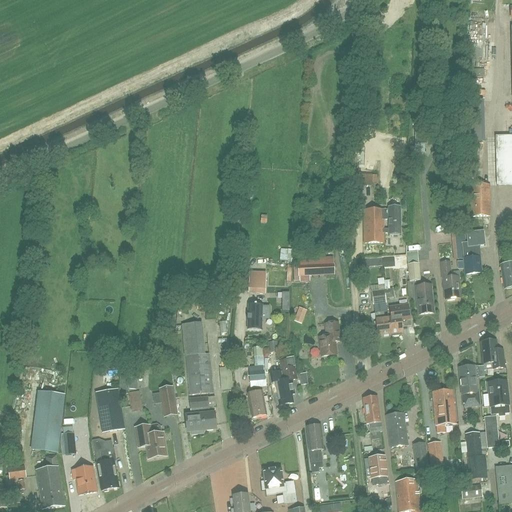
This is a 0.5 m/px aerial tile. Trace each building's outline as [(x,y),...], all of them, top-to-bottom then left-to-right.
[(475,32),(475,42),(483,42),(483,32),(475,32)] [(477,98),(490,98),(489,90),(476,91),(477,98)] [(465,143),(467,143),(468,161),(479,161),(478,143),(485,143),(484,101),(464,101),(465,143)] [(424,129),(413,129),(413,148),(424,148),(424,129)] [(511,136),(495,137),(496,185),(511,184),(511,136)] [(482,185),(471,186),(470,186),(470,189),(470,208),(470,217),(490,217),(489,185),(482,185)] [(388,207),(388,210),(363,211),(363,244),(384,244),(384,234),(389,234),(389,236),(401,236),(401,207),(388,207)] [(466,244),(461,244),(463,260),(465,276),(481,274),(479,258),(474,258),(473,248),(478,248),(478,247),(479,247),(485,246),(483,232),(466,234),(467,243),(466,244)] [(419,264),(418,255),(418,253),(406,253),(406,256),(408,265),(409,282),(420,281),(419,264)] [(334,256),(298,258),(298,277),(299,277),(300,283),(311,282),(310,277),(334,275),(334,256)] [(461,299),(458,278),(451,279),(449,263),(441,264),(443,280),(444,280),(446,300),(447,300),(448,302),(455,301),(455,299),(461,299)] [(511,288),(511,264),(500,267),(504,290),(511,288)] [(266,273),(250,272),(250,279),(249,279),(248,294),(265,295),(266,273)] [(431,286),(423,287),(416,287),(419,316),(434,314),(432,294),(431,286)] [(188,322),(198,322),(198,288),(188,288),(188,322)] [(390,290),(371,292),(373,306),(386,304),(386,300),(392,299),(391,298),(394,298),(393,289),(390,290)] [(248,301),(248,306),(247,330),(261,330),(261,318),(269,318),(269,307),(262,306),(262,302),(248,301)] [(391,308),(392,318),(388,319),(390,335),(391,335),(391,337),(399,336),(398,334),(403,333),(402,328),(411,327),(408,306),(391,308)] [(301,324),(305,314),(298,311),(294,321),(301,324)] [(390,335),(388,319),(384,319),(383,312),(375,314),(376,321),(375,321),(377,336),(390,335)] [(319,338),(321,357),(336,356),(335,343),(340,342),(338,323),(325,325),(327,337),(319,338)] [(113,339),(105,343),(109,351),(116,347),(113,339)] [(269,343),(270,354),(278,353),(277,342),(269,343)] [(503,351),(496,351),(496,342),(480,343),(482,366),(492,365),(492,371),(505,370),(504,355),(503,355),(503,351)] [(209,355),(186,357),(189,396),(212,394),(209,355)] [(279,362),(282,381),(287,381),(287,383),(283,384),(284,390),(285,390),(286,393),(286,392),(286,394),(289,393),(289,395),(285,396),(286,405),(294,404),(292,396),(295,396),(293,382),(297,381),(295,366),(287,368),(286,361),(279,362)] [(462,396),(463,408),(480,407),(478,393),(477,394),(474,367),(473,367),(472,365),(465,366),(465,368),(459,369),(462,396)] [(263,366),(254,367),(249,367),(249,373),(249,383),(250,383),(250,389),(266,387),(263,366)] [(127,391),(127,389),(128,376),(129,374),(119,373),(118,390),(127,391)] [(308,385),(306,374),(299,375),(301,386),(308,385)] [(287,381),(282,381),(275,383),(277,397),(271,398),(273,410),(280,409),(279,406),(286,405),(285,396),(289,395),(289,393),(286,394),(286,392),(286,393),(285,390),(284,390),(283,384),(287,383),(287,381)] [(505,417),(505,414),(509,414),(508,406),(509,406),(506,382),(487,384),(490,408),(491,416),(498,415),(498,418),(505,417)] [(176,417),(174,406),(171,388),(160,390),(164,419),(176,417)] [(98,401),(103,434),(123,430),(117,391),(99,394),(100,401),(98,401)] [(456,425),(453,391),(433,393),(436,427),(437,427),(437,434),(445,433),(445,426),(456,425)] [(45,443),(44,452),(58,454),(65,396),(38,392),(32,441),(45,443)] [(266,416),(262,393),(248,395),(252,418),(266,416)] [(146,394),(133,395),(134,413),(147,412),(146,394)] [(207,398),(198,399),(199,409),(202,408),(202,415),(200,416),(200,422),(202,421),(203,432),(216,431),(214,414),(213,414),(213,407),(208,407),(207,398)] [(377,398),(363,400),(366,425),(368,425),(369,434),(370,441),(381,440),(380,433),(382,433),(377,398)] [(198,432),(203,432),(202,421),(200,422),(200,416),(202,415),(202,408),(199,409),(198,399),(189,400),(191,416),(185,417),(187,433),(190,433),(190,435),(191,436),(197,435),(198,434),(198,432)] [(403,415),(385,417),(389,449),(407,446),(403,415)] [(496,417),(484,418),(485,433),(465,435),(467,459),(485,457),(487,449),(499,448),(496,417)] [(154,426),(149,427),(135,429),(138,449),(146,447),(148,460),(166,457),(162,434),(161,434),(161,430),(154,426)] [(320,426),(306,428),(308,452),(309,452),(311,463),(312,474),(319,473),(318,469),(323,469),(322,462),(321,451),(323,450),(320,426)] [(73,434),(63,435),(65,456),(76,454),(74,434),(73,434)] [(428,468),(425,443),(413,445),(416,469),(428,468)] [(428,445),(431,467),(444,466),(441,443),(428,445)] [(102,491),(103,491),(105,492),(110,491),(111,490),(118,488),(113,462),(116,462),(113,450),(95,453),(102,491)] [(64,507),(56,457),(46,458),(48,470),(36,472),(42,511),(64,507)] [(485,457),(467,459),(469,482),(487,480),(485,457)] [(368,460),(364,460),(366,478),(370,477),(371,480),(372,486),(386,484),(386,478),(383,458),(368,460)] [(511,466),(495,468),(499,504),(511,502),(511,466)] [(26,478),(24,467),(8,469),(10,480),(26,478)] [(79,496),(96,493),(92,468),(72,471),(74,481),(76,480),(79,496)] [(283,485),(281,472),(281,469),(273,470),(262,471),(264,483),(261,483),(262,491),(265,490),(266,497),(276,495),(276,494),(282,493),(284,505),(296,503),(295,495),(293,483),(285,484),(285,485),(283,485)] [(455,484),(456,484),(461,481),(462,480),(457,471),(450,475),(455,484)] [(418,511),(415,480),(395,483),(397,511),(418,511)] [(482,498),(480,486),(460,488),(462,500),(482,498)] [(374,499),(388,498),(387,487),(373,488),(374,499)] [(249,511),(247,495),(233,497),(234,511),(249,511)]
